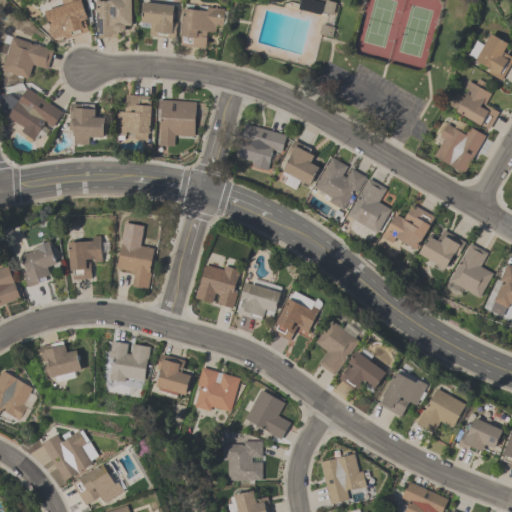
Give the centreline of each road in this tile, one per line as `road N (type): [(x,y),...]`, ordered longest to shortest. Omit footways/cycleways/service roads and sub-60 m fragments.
road 1 (residential): [(0,337),(85,313),(220,342),(278,370),(399,454),(511,500)]
road 2 (residential): [(88,67),(235,82),(511,219)]
road 3 (secondary): [(270,218),(420,327),(511,373)]
road 4 (residential): [(235,82),(166,327)]
road 5 (secondary): [(0,192),(74,178),(136,179)]
